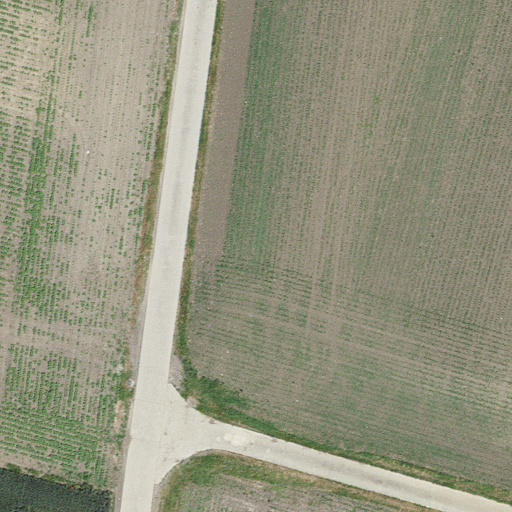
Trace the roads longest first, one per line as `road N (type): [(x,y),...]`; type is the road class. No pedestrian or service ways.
road 1 (track): [(206,0),(140,511)]
road 2 (track): [(152,418),(479,511)]
